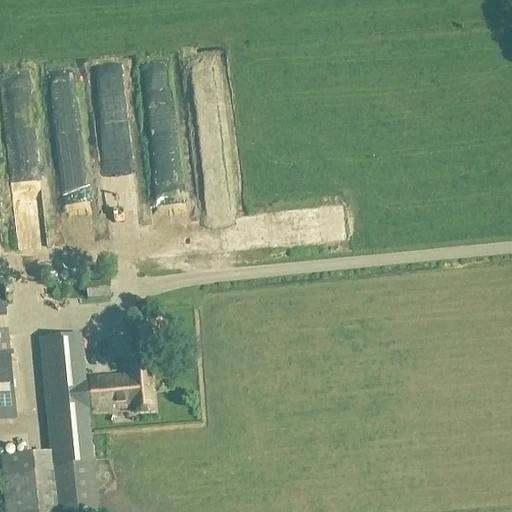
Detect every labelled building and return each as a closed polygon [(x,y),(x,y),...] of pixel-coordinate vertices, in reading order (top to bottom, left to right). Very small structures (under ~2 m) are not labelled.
[(239,226),(238,187),(209,188),(211,238),(230,237),(229,226),(239,226)] [(21,237),(50,237),(50,223),(21,223),(21,237)] [(47,256),(48,240),(25,239),(25,255),(47,256)] [(0,420),(14,419),(1,281),(0,281),(0,420)] [(109,281),(85,283),(86,300),(110,298),(109,281)] [(135,320),(137,342),(151,340),(149,319),(135,320)] [(40,340),(48,454),(0,457),(0,464),(3,511),(95,511),(89,412),(132,409),(132,415),(151,414),(147,362),(129,364),(130,377),(84,380),(81,337),(40,340)]
